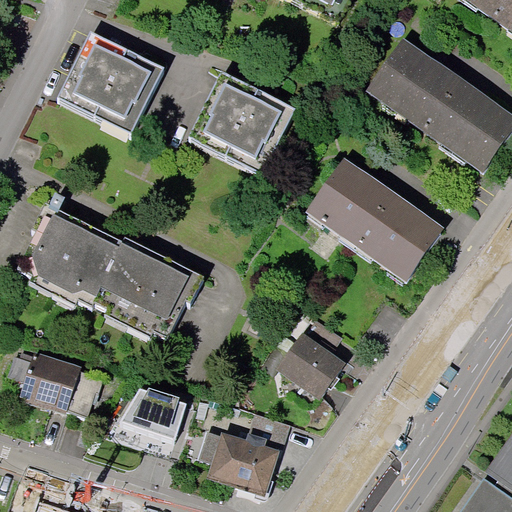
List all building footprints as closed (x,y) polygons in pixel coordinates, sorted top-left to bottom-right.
[(355,0),(278,0),(340,31),(355,0)] [(511,0),(465,0),(511,32),(511,0)] [(167,76),(91,38),(58,104),(134,142),(167,76)] [(431,67),(402,47),(369,94),(483,175),(511,134),(511,124),(488,108),(431,67)] [(298,118),(221,80),(189,145),(265,183),(298,118)] [(368,184),(344,167),(311,214),(406,281),(440,234),(416,217),(368,184)] [(87,225),(47,206),(33,234),(38,237),(18,275),(31,282),(28,286),(76,310),(79,305),(94,313),(97,308),(110,315),(108,319),(156,343),(158,339),(172,346),(191,307),(198,310),(212,282),(170,262),(128,241),(126,245),(87,225)] [(343,369),(302,341),(280,371),(321,400),(343,369)] [(106,382),(35,360),(22,401),(89,423),(98,397),(101,398),(106,382)] [(247,448),(209,436),(200,461),(218,467),(212,484),(268,502),(292,427),(257,416),(247,448)] [(511,511),(511,436),(485,476),(500,486),(494,494),(479,484),(458,511),(511,511)]
